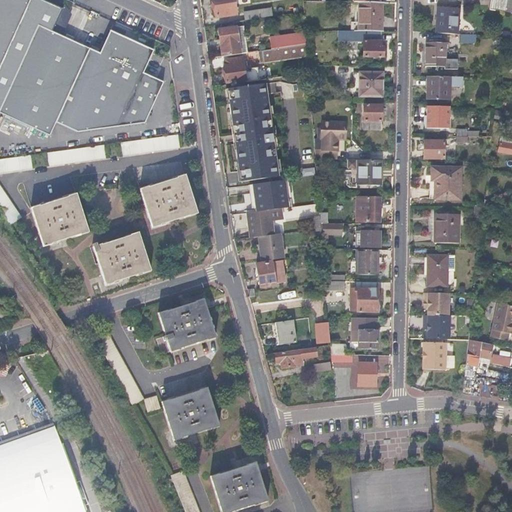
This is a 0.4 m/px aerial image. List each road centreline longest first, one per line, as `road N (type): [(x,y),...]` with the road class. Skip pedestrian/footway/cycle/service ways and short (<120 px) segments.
road 1 (residential): [(396,408),(404,0)]
road 2 (residential): [(229,267),(0,340)]
road 3 (residential): [(190,31),(229,267)]
road 4 (residential): [(229,267),(270,422)]
road 5 (residential): [(270,422),(396,408)]
